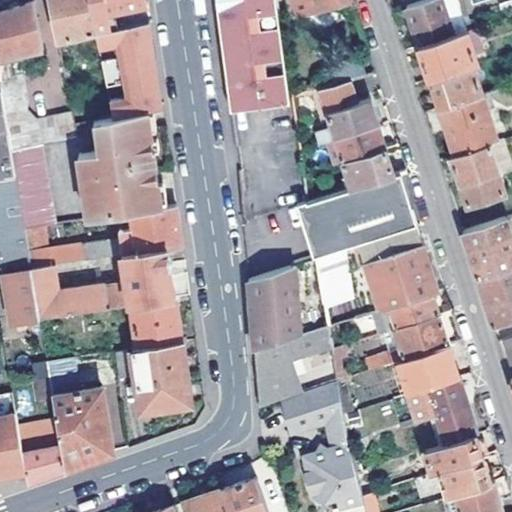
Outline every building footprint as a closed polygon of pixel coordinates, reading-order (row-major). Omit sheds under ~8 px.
[(0,74),(11,73),(8,54),(21,51),(43,46),(35,0),(33,0),(0,11),(0,74)] [(90,0),(50,0),(58,38),(97,30),(93,15),(90,0)] [(90,0),(93,15),(148,3),(147,0),(90,0)] [(217,0),(227,71),(233,112),(296,102),(295,93),(283,25),(278,0),(217,0)] [(352,0),(293,0),(299,19),(353,0),(352,0)] [(459,0),(432,0),(409,7),(415,24),(421,44),(468,30),(459,0)] [(150,19),(97,30),(100,47),(117,44),(122,69),(156,62),(150,19)] [(468,30),(421,44),(427,62),(431,77),(472,66),(477,64),(468,30)] [(105,72),(122,69),(117,44),(100,47),(105,72)] [(8,54),(11,73),(24,70),(21,51),(8,54)] [(156,62),(122,69),(128,95),(111,99),(114,115),(146,109),(162,106),(156,62)] [(438,99),(441,107),(482,95),(472,66),(431,77),(436,91),(438,99)] [(128,95),(122,69),(105,72),(111,99),(128,95)] [(11,73),(0,74),(0,85),(11,149),(38,144),(78,136),(73,110),(38,117),(28,105),(29,96),(24,70),(11,73)] [(352,78),(323,86),(333,120),(339,137),(379,124),(371,98),(359,101),(352,78)] [(29,251),(25,227),(11,149),(0,85),(0,252),(12,320),(39,314),(31,266),(29,251)] [(482,95),(441,107),(449,132),(455,153),(490,142),(496,141),(482,95)] [(441,107),(438,99),(431,101),(434,110),(441,107)] [(114,115),(94,119),(98,149),(80,152),(89,217),(131,211),(162,207),(156,170),(146,109),(114,115)] [(333,120),(320,123),(326,141),(339,137),(333,120)] [(347,162),(387,149),(383,137),(379,124),(339,137),(347,162)] [(505,191),(490,142),(455,153),(449,154),(459,185),(465,204),(505,191)] [(38,144),(11,149),(25,227),(45,224),(54,223),(38,144)] [(347,162),(353,183),(395,171),(390,158),(387,149),(347,162)] [(355,235),(416,215),(409,194),(401,169),(395,171),(353,183),(311,196),(318,246),(355,235)] [(29,251),(31,266),(64,262),(123,253),(167,247),(182,245),(179,222),(176,205),(162,207),(131,211),(134,227),(119,229),(121,238),(49,248),(29,251)] [(430,262),(416,215),(355,235),(358,245),(377,308),(387,305),(397,302),(433,291),(438,289),(430,262)] [(471,250),(479,275),(511,264),(511,233),(506,215),(464,228),(471,250)] [(45,224),(25,227),(29,251),(49,248),(45,224)] [(319,249),(328,304),(356,297),(346,247),(358,245),(355,235),(318,246),(319,249)] [(167,247),(123,253),(126,279),(114,281),(117,304),(130,302),(174,295),(171,268),(167,247)] [(314,328),(293,259),(250,274),(254,311),(257,347),(314,328)] [(31,266),(39,314),(117,304),(114,281),(68,287),(64,262),(31,266)] [(511,264),(479,275),(487,302),(495,326),(511,320),(511,264)] [(409,319),(439,309),(436,300),(433,291),(387,305),(393,324),(399,322),(409,319)] [(130,302),(137,345),(181,339),(174,295),(130,302)] [(415,338),(405,341),(382,349),(385,361),(419,350),(449,340),(445,327),(439,309),(409,319),(415,338)] [(334,342),(360,334),(368,331),(362,313),(331,323),(334,342)] [(409,319),(399,322),(405,341),(415,338),(409,319)] [(293,358),(320,347),(314,328),(257,347),(259,371),(293,358)] [(363,345),(360,334),(334,342),(339,375),(357,370),(355,360),(352,349),(363,345)] [(143,407),(146,406),(172,402),(189,400),(181,339),(137,345),(133,346),(143,407)] [(419,350),(429,384),(460,374),(455,358),(449,340),(419,350)] [(129,347),(115,349),(119,374),(132,372),(129,347)] [(47,359),(52,392),(58,427),(65,467),(104,453),(113,450),(103,386),(81,389),(76,354),(47,359)] [(259,371),(262,406),(285,398),(304,390),(293,358),(259,371)] [(355,360),(357,370),(367,366),(365,358),(355,360)] [(417,419),(438,412),(469,402),(464,388),(460,374),(429,384),(408,390),(417,419)] [(342,503),(366,497),(365,496),(358,469),(355,455),(351,440),(347,422),(345,410),(339,375),(304,390),(285,398),(291,422),(318,415),(319,420),(328,417),(334,442),(329,444),(324,440),(308,466),(314,489),(326,496),(340,493),(342,503)] [(15,404),(21,434),(58,427),(52,392),(14,398),(15,404)] [(389,400),(358,409),(365,433),(396,424),(389,400)] [(174,411),(172,402),(146,406),(148,415),(174,411)] [(438,412),(447,440),(478,431),(473,417),(469,402),(438,412)] [(15,404),(0,406),(0,471),(26,466),(21,434),(15,404)] [(351,440),(359,437),(351,408),(345,410),(347,422),(351,440)] [(58,427),(21,434),(26,466),(29,480),(49,473),(65,467),(58,427)] [(441,472),(486,457),(482,443),(478,431),(447,440),(425,447),(433,474),(441,472)] [(425,447),(413,451),(421,478),(433,474),(425,447)] [(355,455),(358,469),(367,466),(363,452),(355,455)] [(449,497),(456,495),(494,482),(489,466),(486,457),(441,472),(449,497)] [(242,484),(225,490),(232,511),(268,511),(258,479),(242,484)] [(461,511),(503,511),(500,500),(494,482),(456,495),(461,511)] [(232,511),(225,490),(205,496),(188,502),(191,511),(232,511)] [(332,507),(333,511),(369,511),(366,497),(342,503),(343,504),(332,507)]
